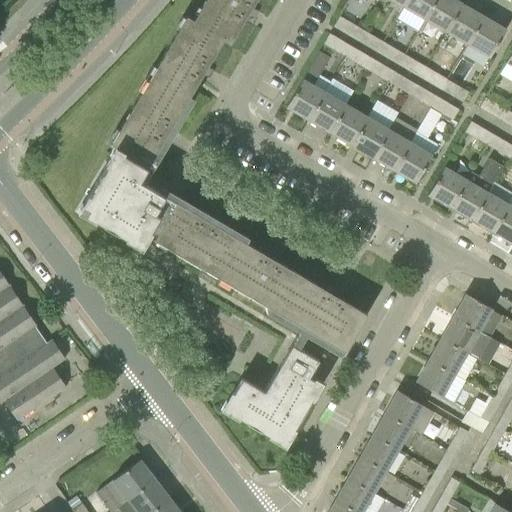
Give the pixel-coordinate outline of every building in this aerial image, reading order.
[(230,43),(243,20),(255,0),(205,0),(193,20),(186,16),(185,17),(223,39),(230,43)] [(435,0),(406,0),(403,6),(425,19),(435,0)] [(462,4),(456,0),(435,0),(425,19),(446,31),(462,4)] [(484,16),(462,4),(446,31),(468,44),(484,16)] [(333,27),(355,39),(361,29),(339,16),(333,27)] [(506,29),(484,17),(484,16),(468,44),(461,54),(482,66),(488,55),(490,56),(506,29)] [(181,110),(199,79),(223,39),(185,17),(144,88),(181,110)] [(355,39),(376,52),(382,41),(361,29),(355,39)] [(322,44),(344,57),(350,46),(329,34),(322,44)] [(382,41),(376,52),(398,65),(404,54),(382,41)] [(344,57),(366,69),(372,59),(350,46),(344,57)] [(324,92),(313,85),(329,57),(319,51),(286,107),(307,120),(324,92)] [(398,65),(419,77),(425,67),(404,54),(398,65)] [(372,59),(366,69),(388,82),(394,72),(372,59)] [(447,79),(425,67),(419,77),(441,90),(447,79)] [(409,94),(415,84),(394,72),(388,82),(409,94)] [(469,92),(447,79),(441,90),(463,103),(469,92)] [(437,97),(415,84),(409,94),(431,107),(437,97)] [(139,181),(162,142),(181,110),(144,88),(111,143),(115,146),(109,156),(111,157),(108,162),(139,181)] [(307,120),(329,132),(345,104),(324,92),(307,120)] [(459,110),(437,97),(431,107),(452,120),(459,110)] [(478,107),(500,120),(507,110),(485,97),(478,107)] [(329,132),(351,145),(367,117),(366,117),(345,104),(329,132)] [(351,145),(372,157),(394,120),(393,120),(373,107),(366,117),(367,117),(351,145)] [(511,113),(507,110),(500,120),(511,127),(511,113)] [(372,157),(393,170),(394,170),(410,143),(409,142),(415,132),(416,130),(395,117),(393,120),(394,120),(372,157)] [(486,144),(492,134),(481,127),(475,138),(486,144)] [(410,143),(394,170),(415,183),(437,145),(415,132),(409,142),(410,143)] [(511,145),(502,140),(496,150),(507,157),(511,149),(511,145)] [(449,207),(470,220),(487,192),(493,182),(503,166),(489,158),(479,176),(471,171),(466,180),(465,179),(449,207)] [(177,203),(162,195),(139,181),(108,162),(84,204),(82,203),(77,212),(86,217),(87,216),(133,243),(132,245),(141,250),(147,241),(145,240),(147,236),(155,240),(177,203)] [(444,167),(427,195),(449,207),(465,179),(444,167)] [(492,233),(511,197),(511,192),(493,182),(487,192),(470,220),(471,220),(492,233)] [(511,197),(492,233),(511,244),(511,197)] [(240,240),(217,227),(177,203),(155,240),(218,278),(240,240)] [(303,277),(281,264),(240,240),(218,278),(281,315),(303,277)] [(0,402),(3,401),(17,421),(66,387),(52,368),(65,359),(51,339),(46,343),(41,336),(37,335),(32,328),(36,325),(0,272),(0,402)] [(367,314),(343,301),(303,277),(281,315),(345,351),(367,314)] [(501,314),(474,299),(465,294),(453,316),(479,330),(489,336),(501,314)] [(441,338),(466,352),(478,359),(490,337),(489,336),(479,330),(453,316),(441,338)] [(317,397),(314,395),(316,391),(318,392),(323,383),(314,378),(313,379),(309,377),(321,355),(325,357),(326,356),(295,338),(263,391),(241,378),(227,402),(226,401),(220,410),(229,415),(230,414),(277,441),(276,443),(285,448),(290,439),(289,438),(311,401),(314,402),(317,397)] [(476,359),(466,353),(466,352),(441,338),(428,359),(464,379),(476,359)] [(428,359),(416,381),(452,402),(464,381),(463,380),(464,379),(428,359)] [(511,378),(511,377),(505,374),(492,396),(500,400),(511,378)] [(410,428),(423,407),(424,405),(397,390),(384,413),(410,428)] [(480,418),(487,422),(500,400),(492,396),(487,405),(480,418)] [(511,406),(508,404),(495,426),(504,430),(511,415),(511,406)] [(372,435),(398,450),(410,428),(384,413),(372,435)] [(504,430),(495,426),(483,447),(491,452),(504,430)] [(386,471),(398,450),(372,435),(360,456),(386,471)] [(453,438),(447,449),(456,454),(462,443),(453,438)] [(477,458),(486,463),(491,452),(483,447),(477,458)] [(456,454),(447,449),(435,471),(444,475),(456,454)] [(347,478),(374,493),(386,471),(360,456),(347,478)] [(154,478),(139,459),(112,480),(96,492),(110,511),(111,511),(117,508),(128,500),(127,499),(154,478)] [(470,469),(471,470),(479,474),(482,468),(474,464),(471,468),(470,469)] [(444,475),(435,471),(423,492),(431,497),(444,475)] [(120,511),(150,511),(169,498),(154,478),(127,499),(128,500),(117,508),(120,511)] [(335,499),(357,511),(362,511),(374,493),(347,478),(335,499)] [(444,491),(452,495),(459,483),(451,478),(444,491)] [(422,511),(431,497),(423,492),(419,499),(411,511),(422,511)] [(81,503),(76,496),(67,502),(72,509),(81,503)] [(150,511),(180,511),(169,498),(150,511)] [(447,504),(460,511),(466,511),(468,509),(450,498),(447,504)] [(357,511),(335,499),(327,511),(357,511)] [(442,511),(446,505),(439,501),(432,511),(442,511)] [(86,511),(81,503),(72,509),(73,511),(86,511)] [(511,511),(495,503),(490,511),(511,511)]
